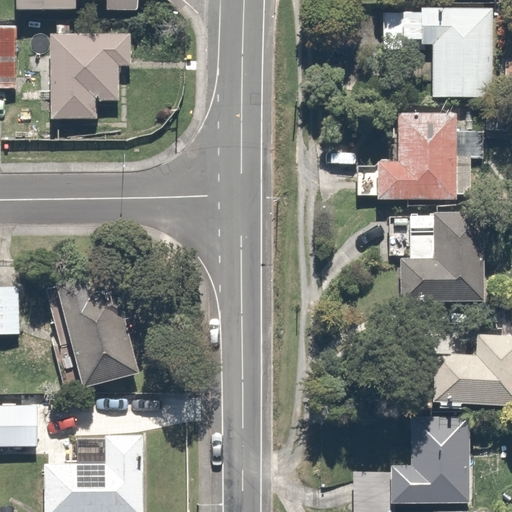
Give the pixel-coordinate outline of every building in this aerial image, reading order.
[(78,19),(79,0),(106,0),(106,20),(144,21),(144,0),(15,0),(15,17),(78,19)] [(402,14),(401,41),(421,41),(421,50),(433,50),(432,101),(492,103),(495,12),(421,9),(420,15),(402,14)] [(15,25),(0,24),(0,89),(15,89),(15,25)] [(132,72),(132,33),(49,33),(49,122),(97,122),(97,104),(123,104),(123,72),(132,72)] [(400,162),(379,162),(378,173),(357,172),(356,201),(456,204),(456,196),(471,196),(472,154),(457,154),(458,119),(401,117),(400,162)] [(412,213),(411,233),(411,259),(400,259),(399,306),(486,308),(488,215),(438,214),(412,213)] [(111,269),(49,287),(80,395),(142,377),(111,269)] [(22,284),(0,284),(0,336),(23,336),(22,284)] [(479,360),(437,357),(434,399),(511,403),(511,334),(481,333),(479,360)] [(40,408),(0,406),(0,449),(39,451),(40,408)] [(391,467),(391,481),(354,481),(353,511),(470,511),(470,509),(471,415),(413,414),(412,468),(391,467)] [(104,466),(46,465),(45,511),(145,511),(147,435),(105,434),(104,466)]
